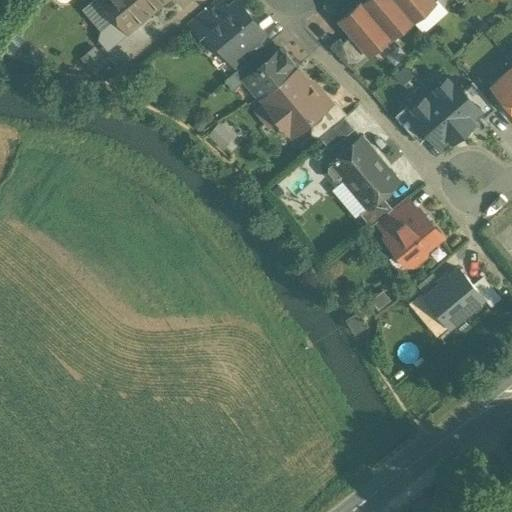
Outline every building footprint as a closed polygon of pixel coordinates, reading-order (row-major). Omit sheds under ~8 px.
[(152,9),(143,0),(101,0),(127,30),(152,9)] [(143,0),(152,9),(162,0),(143,0)] [(223,0),(217,0),(190,23),(200,35),(206,29),(205,28),(229,7),(223,0)] [(413,20),(395,0),(364,0),(363,2),(362,0),(360,2),(389,35),(391,36),(411,19),(412,20),(413,20)] [(433,0),(395,0),(413,20),(434,1),(433,0)] [(229,7),(205,28),(206,29),(213,37),(213,41),(218,48),(222,48),(231,58),(255,38),(263,31),(237,1),(229,7)] [(389,35),(360,2),(340,19),(352,34),(368,52),(389,35)] [(352,34),(343,41),(339,37),(329,46),(351,67),(368,52),(352,34)] [(255,38),(236,54),(243,63),(252,56),(262,47),(255,38)] [(259,65),(244,78),(245,79),(260,96),(292,69),(296,65),(281,47),(259,65)] [(243,63),(224,79),(232,89),(245,79),(244,78),(259,65),(252,56),(243,63)] [(511,65),(491,84),(496,90),(511,107),(511,65)] [(428,132),(441,148),(490,109),(456,66),(398,112),(420,139),(428,132)] [(310,82),(302,81),(302,82),(292,69),(262,94),(282,118),(286,114),(292,121),(301,122),(318,108),(320,110),(332,100),(320,86),(316,90),(310,82)] [(511,123),(511,107),(496,90),(487,97),(511,125),(511,123)] [(332,100),(320,110),(323,114),(321,118),(311,127),(311,132),(316,139),(319,136),(344,115),(332,100)] [(344,115),(319,136),(330,148),(354,127),(344,115)] [(360,135),(329,160),(329,161),(326,164),(325,171),(332,178),(338,179),(342,175),(342,176),(373,150),(360,135)] [(399,181),(373,150),(342,176),(367,206),(368,206),(382,195),(399,181)] [(382,195),(368,206),(367,206),(360,212),(371,225),(378,219),(392,207),(382,195)] [(392,207),(378,219),(388,232),(416,209),(405,196),(392,207)] [(416,209),(388,232),(396,241),(395,247),(408,262),(414,263),(425,253),(426,248),(441,235),(418,207),(416,209)] [(511,221),(496,236),(511,254),(511,221)] [(459,267),(425,295),(449,324),(481,297),(481,293),(459,267)] [(359,311),(346,319),(355,332),(367,325),(359,311)]
